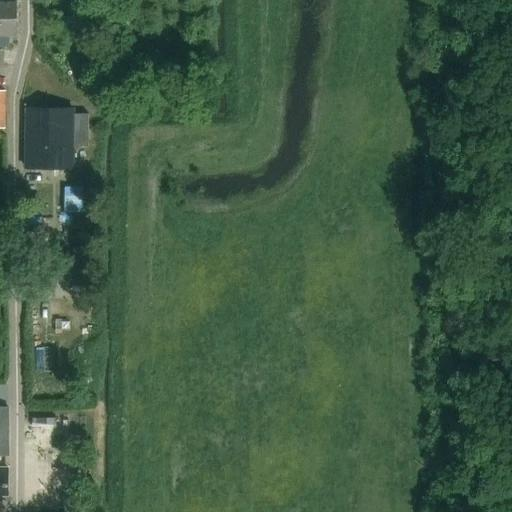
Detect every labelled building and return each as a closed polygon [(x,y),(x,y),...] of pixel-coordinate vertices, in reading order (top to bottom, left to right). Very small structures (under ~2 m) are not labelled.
[(5,37),(14,36),(13,2),(8,2),(7,0),(0,0),(0,47),(5,48),(5,37)] [(25,114),(25,166),(73,166),(73,145),(89,145),(89,114),(73,114),(63,114),(63,106),(35,106),(35,114),(25,114)] [(31,225),(31,263),(44,263),(44,225),(31,225)] [(0,454),(9,455),(9,408),(0,408),(0,454)] [(40,504),(68,504),(69,456),(41,456),(40,504)] [(94,511),(95,488),(86,488),(82,488),(82,511),(94,511)]
